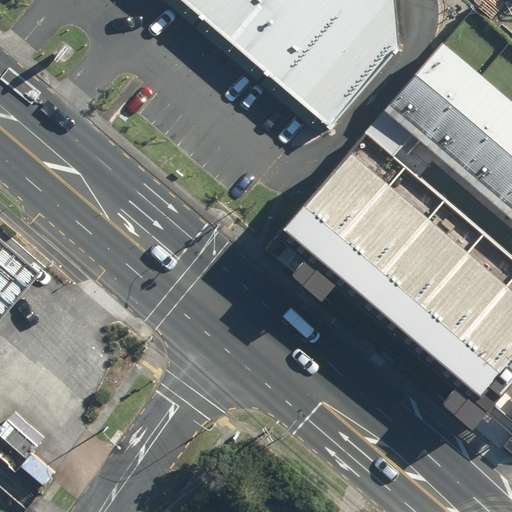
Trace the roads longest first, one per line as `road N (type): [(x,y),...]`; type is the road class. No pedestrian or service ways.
road 1 (primary): [(0,116),(234,327)]
road 2 (primary): [(234,327),(447,511)]
road 3 (residential): [(234,327),(101,511)]
